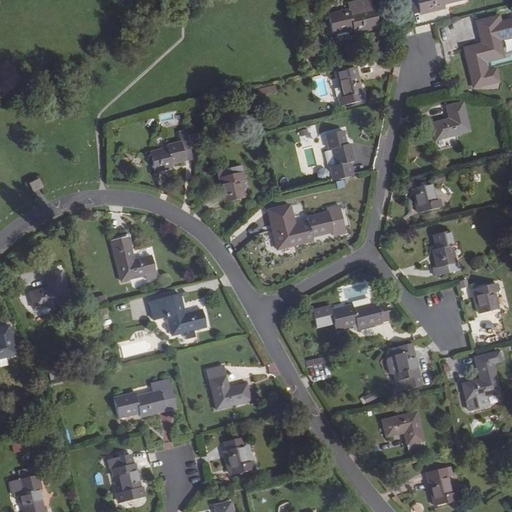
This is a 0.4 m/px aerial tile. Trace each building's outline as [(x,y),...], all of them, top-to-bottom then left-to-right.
[(443,5),(462,0),(413,0),(417,15),(444,9),(443,5)] [(378,27),(373,8),(349,13),(348,9),(325,14),(330,35),(351,30),(352,34),(378,27)] [(501,58),(494,27),(477,31),(480,45),(462,49),(466,66),(501,58)] [(363,100),(354,67),(336,72),(342,97),(338,98),(340,106),(363,100)] [(274,92),(273,86),(256,90),(257,97),(274,92)] [(468,132),(461,102),(444,106),(447,119),(429,124),(433,141),(468,132)] [(307,128),(299,130),(302,147),(311,145),(307,128)] [(187,140),(186,133),(184,129),(177,131),(179,142),(187,140)] [(354,162),(350,143),(345,144),(342,130),(323,135),(327,150),(329,149),(334,167),(354,162)] [(195,146),(191,132),(186,133),(187,140),(189,147),(193,146),(195,146)] [(191,158),(190,152),(189,147),(187,140),(179,142),(165,145),(165,148),(148,152),(153,171),(171,167),(171,164),(191,158)] [(243,180),(240,165),(216,171),(223,203),(244,199),(240,181),(243,180)] [(40,186),(37,179),(28,183),(32,191),(40,186)] [(434,200),(430,184),(410,188),(414,205),(419,204),(421,213),(440,208),(438,199),(434,200)] [(332,232),(327,212),(305,217),(306,221),(281,226),(286,247),(312,241),(311,237),(332,232)] [(454,261),(450,246),(453,245),(450,230),(431,235),(434,249),(431,250),(434,267),(431,267),(433,277),(460,271),(457,262),(454,261)] [(156,277),(150,255),(132,259),(126,236),(109,240),(119,280),(145,275),(146,279),(156,277)] [(67,300),(60,270),(42,274),(45,287),(28,291),(32,308),(67,300)] [(467,279),(459,281),(460,288),(469,286),(467,279)] [(497,310),(493,293),(497,292),(495,283),(475,288),(478,297),(473,299),(477,315),(497,310)] [(205,326),(201,309),(182,313),(178,293),(147,300),(152,320),(165,317),(170,335),(205,326)] [(381,324),(376,303),(362,306),(360,298),(349,301),(350,305),(329,311),(333,330),(354,325),(355,330),(381,324)] [(0,357),(15,353),(7,324),(0,325),(0,357)] [(412,350),(410,343),(390,348),(391,356),(412,350)] [(412,376),(410,368),(416,367),(412,350),(391,356),(395,372),(391,373),(396,392),(420,386),(418,375),(412,376)] [(498,392),(492,364),(499,362),(499,360),(497,353),(497,351),(472,357),(477,380),(460,384),(464,401),(498,392)] [(318,376),(329,375),(327,357),(306,359),(307,369),(318,368),(318,376)] [(249,400),(245,383),(227,387),(224,375),(207,379),(214,409),(249,400)] [(175,407),(168,379),(149,383),(151,392),(134,396),(133,392),(111,397),(116,418),(137,412),(138,416),(175,407)] [(360,398),(363,404),(377,398),(374,392),(360,398)] [(422,447),(415,412),(380,421),(384,437),(402,432),(404,445),(408,444),(410,451),(422,447)] [(52,430),(50,424),(35,428),(37,434),(52,430)] [(11,445),(15,453),(26,449),(23,441),(11,445)] [(247,462),(243,445),(222,450),(226,467),(232,466),(235,474),(253,470),(251,461),(247,462)] [(142,497),(136,471),(130,472),(128,463),(130,462),(127,453),(106,458),(110,477),(115,476),(118,491),(113,492),(116,504),(142,497)] [(235,474),(232,466),(226,467),(228,476),(235,474)] [(450,493),(446,477),(450,476),(448,466),(423,472),(429,498),(434,497),(436,505),(456,500),(454,492),(450,493)] [(43,511),(38,489),(40,489),(36,473),(17,478),(20,491),(16,492),(21,511),(43,511)] [(231,511),(229,501),(212,505),(213,511),(231,511)]
